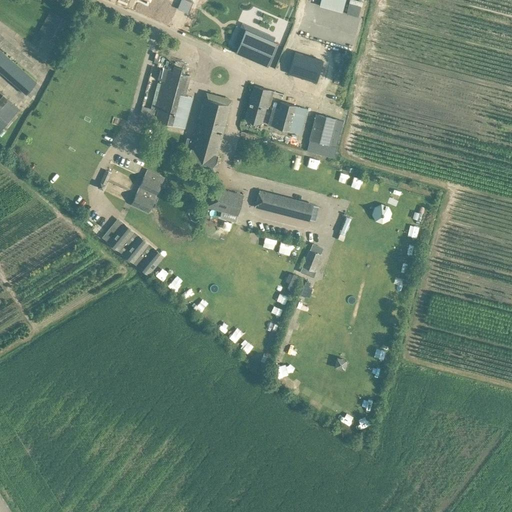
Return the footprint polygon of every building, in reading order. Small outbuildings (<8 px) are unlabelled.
[(128,0),(126,4),(136,8),(139,3),(146,6),(144,11),(154,15),(160,0),(128,0)] [(320,0),(319,5),(342,12),(345,0),(320,0)] [(56,14),(44,36),(57,43),(69,21),(56,14)] [(246,30),(237,52),(252,58),(268,65),(277,43),(246,30)] [(0,50),(0,71),(26,94),(37,82),(0,50)] [(295,52),(289,73),(316,82),(323,60),(295,52)] [(165,68),(154,109),(158,110),(155,122),(175,127),(183,98),(189,75),(165,68)] [(254,86),(247,113),(262,117),(265,107),(268,108),(268,106),(270,104),(269,101),(270,101),(272,91),(254,86)] [(0,130),(19,109),(0,92),(0,130)] [(185,167),(213,174),(218,155),(217,155),(232,100),(231,100),(230,105),(213,100),(214,95),(206,93),(191,148),(190,148),(185,167)] [(300,133),(304,118),(306,109),(281,101),(274,126),(300,133)] [(309,138),(329,144),(336,120),(316,114),(309,138)] [(145,175),(139,187),(153,193),(159,181),(145,175)] [(207,207),(237,215),(243,194),(213,186),(207,207)] [(313,204),(259,190),(255,207),(309,221),(313,204)] [(137,192),(131,204),(146,211),(151,199),(137,192)] [(385,222),(392,208),(378,202),(372,217),(385,222)] [(107,231),(103,237),(119,250),(132,234),(122,225),(113,236),(107,231)] [(137,238),(123,254),(133,262),(147,246),(137,238)] [(265,238),(264,247),(273,248),(274,239),(265,238)] [(406,243),(406,256),(413,256),(414,243),(406,243)] [(302,266),(314,271),(321,254),(309,249),(302,266)] [(151,250),(138,266),(148,274),(162,258),(151,250)] [(291,290),(295,280),(282,274),(278,284),(291,290)] [(394,279),(393,288),(403,289),(404,280),(394,279)] [(275,301),(285,305),(289,297),(279,292),(275,301)] [(350,362),(342,354),(333,363),(341,371),(350,362)]
